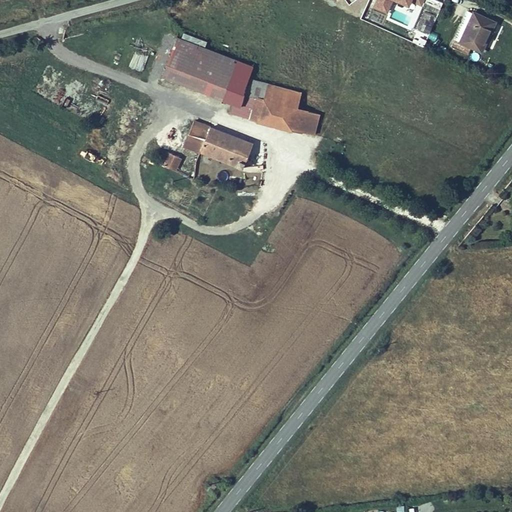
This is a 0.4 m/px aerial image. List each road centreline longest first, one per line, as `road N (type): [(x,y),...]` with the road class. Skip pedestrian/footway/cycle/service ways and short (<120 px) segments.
road 1 (secondary): [(511,153),(220,511)]
road 2 (unknown): [(58,21),(75,57),(269,131),(338,180),(449,229)]
road 3 (residential): [(0,37),(134,0)]
